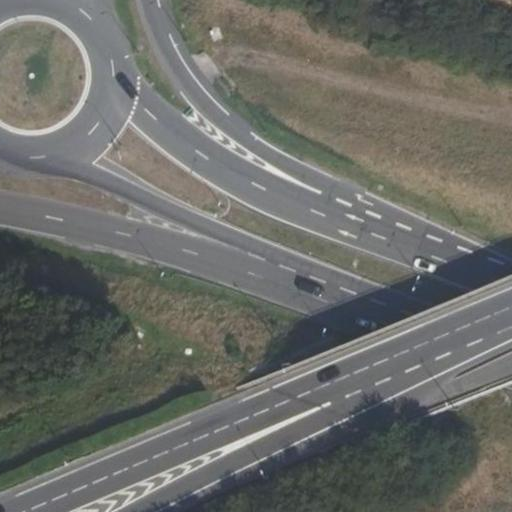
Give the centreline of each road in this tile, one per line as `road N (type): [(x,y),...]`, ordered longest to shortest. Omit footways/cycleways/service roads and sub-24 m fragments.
road 1 (motorway): [(390,358),(28,511)]
road 2 (secondary): [(409,248),(240,139),(186,90),(149,0)]
road 3 (secondary): [(409,248),(261,189),(115,88)]
road 4 (primary): [(390,358),(335,411),(133,511)]
road 5 (secondary): [(0,209),(265,267)]
road 6 (secondary): [(265,267),(511,362)]
road 7 (secondary): [(56,157),(265,267)]
road 8 (primary): [(511,306),(390,358)]
